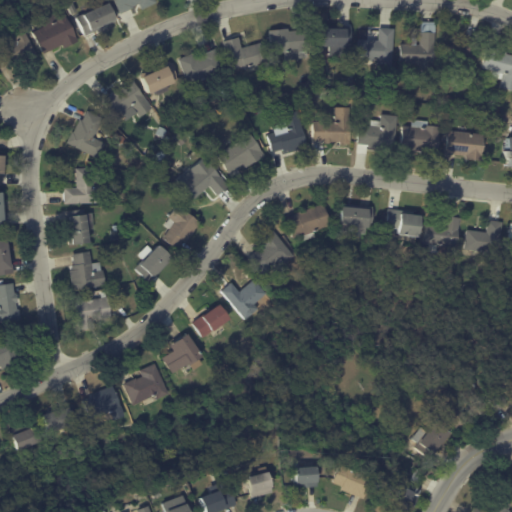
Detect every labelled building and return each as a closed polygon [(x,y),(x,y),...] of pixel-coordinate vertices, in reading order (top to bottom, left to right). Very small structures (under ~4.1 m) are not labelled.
[(143,10),(141,4),(134,7),(135,8),(132,9),(124,13),(123,12),(122,13),(116,0),(156,0),(158,3),(143,10)] [(108,26),(86,35),(78,18),(85,15),(85,16),(110,4),(118,21),(108,26)] [(54,50),(45,54),(35,33),(46,27),(43,21),(57,14),(59,17),(67,13),(78,38),(77,39),(79,42),(67,48),(65,44),(54,50)] [(339,27),(349,27),(349,47),(344,47),(344,56),(328,56),(329,47),(318,47),(319,24),(336,24),(336,27),(339,27)] [(295,31),(309,29),(311,50),(309,51),(309,52),(303,52),(303,51),(273,54),(270,30),(290,28),(290,31),(295,31)] [(382,28),(396,29),(394,67),(380,67),(380,60),(360,59),(360,40),(381,41),(381,28),(382,28)] [(12,66),(3,70),(0,63),(0,49),(19,40),(16,34),(28,29),(39,52),(12,66)] [(423,32),(437,32),(436,71),(416,70),(416,65),(402,64),(403,44),(422,45),(422,32),(423,32)] [(477,37),(481,38),(475,75),(460,72),(461,67),(442,64),(445,44),(465,48),(467,35),(477,37)] [(248,47),(262,43),(266,58),(232,69),(224,42),(240,37),(243,48),(248,47)] [(488,49),(498,51),(498,49),(507,52),(507,54),(511,54),(511,90),(501,88),(503,79),(492,77),(493,71),(483,68),(488,49)] [(179,60),(195,53),(197,59),(203,57),(202,55),(216,50),(225,71),(202,81),(204,86),(192,91),(179,60)] [(167,86),(148,95),(141,78),(140,78),(138,75),(168,62),(177,81),(173,83),(167,86)] [(151,110),(140,118),(132,106),(129,108),(129,109),(123,113),(122,112),(114,118),(103,102),(111,97),(110,95),(118,90),(119,91),(125,87),(123,86),(132,80),(152,109),(151,110)] [(223,92),(229,89),(233,99),(227,101),(223,92)] [(307,101),(318,100),(319,111),(309,112),(307,101)] [(503,105),(502,113),(495,112),(496,104),(503,105)] [(338,142),(334,142),(334,144),(325,144),(325,142),(314,142),(314,122),(336,122),(336,107),(351,108),(351,144),(340,144),(340,142),(338,142)] [(100,129),(95,138),(108,144),(100,159),(68,143),(74,132),(75,132),(81,119),(84,120),(88,111),(105,119),(100,129)] [(366,145),(356,144),(359,122),(371,123),(371,117),(381,118),(382,111),(398,113),(395,147),(366,145)] [(283,150),(273,153),(268,135),(275,133),(273,126),(286,123),(285,120),(300,116),(309,148),(290,153),(289,151),(285,152),(284,150),(283,150)] [(423,150),(400,147),(402,124),(411,125),(412,118),(428,120),(427,124),(440,125),(437,151),(423,150)] [(160,126),(169,130),(165,138),(157,134),(160,126)] [(464,157),(464,154),(443,152),(446,129),(482,133),(480,159),(464,158),(464,157)] [(175,137),(182,131),(189,140),(183,146),(175,137)] [(240,169),(230,175),(218,155),(252,134),(266,157),(247,169),(245,165),(240,169)] [(123,135),(127,139),(123,144),(119,140),(123,135)] [(511,165),(505,165),(506,158),(500,158),(501,150),(506,150),(507,136),(511,136),(511,165)] [(196,155),(189,146),(193,143),(201,151),(196,155)] [(227,189),(219,196),(211,186),(196,199),(180,180),(206,158),(230,186),(227,189)] [(65,205),(64,189),(77,188),(76,169),(100,168),(101,185),(100,185),(100,203),(65,205)] [(7,201),(8,221),(5,221),(5,226),(0,226),(0,193),(6,193),(7,201)] [(362,206),(375,208),(373,228),(371,227),(371,228),(366,228),(366,234),(355,233),(356,227),(340,225),(343,204),(362,206)] [(187,243),(180,252),(163,239),(171,229),(165,225),(171,218),(169,217),(178,205),(202,223),(187,243)] [(315,232),(294,239),(287,218),(297,215),(296,214),(323,205),(331,227),(315,232)] [(89,216),(92,243),(71,246),(66,212),(86,209),(87,215),(88,215),(89,216)] [(391,209),(402,210),(402,211),(421,212),(420,216),(422,216),(421,237),(400,236),(401,229),(388,228),(390,209),(391,209)] [(447,216),(462,218),(458,247),(427,244),(429,222),(446,224),(447,216)] [(501,222),(504,223),(499,260),(486,259),(487,253),(466,250),(468,230),(489,233),(491,221),(501,222)] [(248,259),(259,250),(260,251),(265,247),(261,241),(274,231),(295,257),(284,266),(281,262),(263,276),(248,259)] [(14,261),(14,263),(15,262),(17,273),(0,275),(0,241),(11,240),(14,261)] [(157,275),(150,283),(135,269),(140,264),(141,265),(159,245),(173,259),(157,275)] [(75,265),(73,255),(91,252),(94,265),(100,263),(101,271),(104,270),(107,286),(77,291),(76,285),(73,285),(71,271),(74,271),(73,266),(75,265)] [(267,296),(255,306),(259,311),(246,321),(222,292),(232,284),(240,294),(255,281),(267,296)] [(15,284),(16,294),(18,293),(19,302),(18,303),(18,309),(20,309),(22,320),(0,322),(0,285),(14,283),(15,284)] [(110,306),(111,318),(94,321),(95,329),(80,331),(78,322),(80,322),(78,310),(75,311),(74,306),(77,305),(77,302),(108,298),(110,306)] [(224,326),(215,333),(213,331),(203,338),(193,324),(206,314),(207,316),(221,305),(232,321),(224,326)] [(177,343),(189,334),(204,356),(200,359),(204,364),(195,370),(189,362),(173,373),(163,358),(174,351),(171,346),(177,343)] [(0,367),(0,342),(10,338),(21,363),(3,371),(1,367),(0,367)] [(155,402),(153,398),(133,408),(123,386),(136,379),(137,381),(142,378),(140,372),(155,365),(170,395),(155,402)] [(511,389),(509,391),(502,394),(508,407),(496,413),(479,379),(490,374),(492,379),(507,372),(511,382),(511,389)] [(486,411),(472,419),(462,401),(457,404),(463,413),(464,412),(470,422),(458,429),(440,400),(472,381),(489,409),(486,411)] [(84,402),(94,398),(93,395),(113,387),(126,417),(114,422),(114,421),(108,423),(105,416),(92,422),(84,402)] [(67,429),(49,435),(43,417),(69,409),(75,426),(67,429)] [(21,454),(14,439),(13,440),(10,433),(32,423),(42,444),(21,454)] [(447,441),(429,461),(415,448),(418,444),(413,440),(422,429),(429,434),(439,423),(452,435),(447,441)] [(362,498),(353,495),(343,492),(345,485),(336,482),(345,460),(357,465),(355,469),(375,476),(366,499),(362,498)] [(316,488),(292,489),(292,483),(295,483),(295,470),(316,468),(317,485),(315,485),(316,488)] [(423,475),(418,484),(411,481),(417,469),(424,473),(423,475)] [(259,497),(252,499),(251,494),(252,494),(248,479),(269,474),(273,489),(271,490),(272,494),(259,497)] [(274,476),(284,476),(284,484),(274,484),(274,476)] [(416,487),(423,491),(411,511),(409,511),(386,500),(395,483),(405,488),(408,483),(416,487)] [(234,505),(216,511),(205,511),(201,499),(229,488),(236,505),(234,505)] [(155,494),(163,491),(166,498),(158,501),(155,494)] [(163,511),(187,511),(181,495),(160,502),(163,511)] [(508,505),(505,511),(507,511),(468,511),(470,509),(476,511),(481,511),(490,496),(508,505)]
